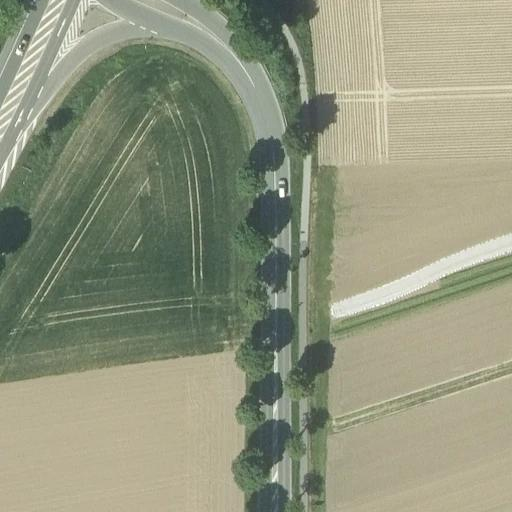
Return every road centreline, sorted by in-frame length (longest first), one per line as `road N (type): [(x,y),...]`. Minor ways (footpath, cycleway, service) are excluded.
road 1 (tertiary): [(273,511),(274,190),(260,94)]
road 2 (tertiary): [(14,110),(109,37),(179,31)]
road 3 (tertiary): [(260,94),(244,54),(181,0)]
road 4 (trunk): [(63,0),(14,110)]
